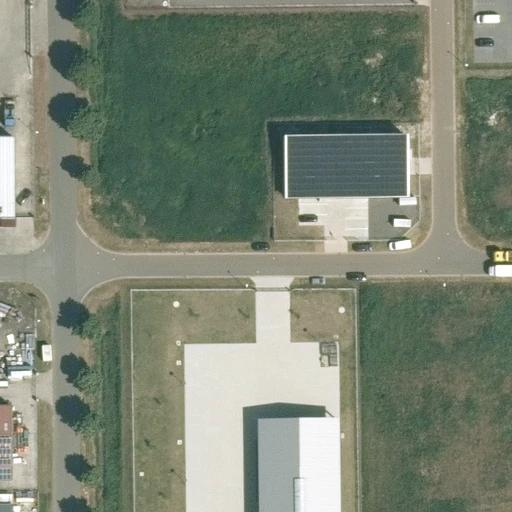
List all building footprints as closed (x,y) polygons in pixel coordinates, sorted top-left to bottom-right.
[(360,123),(270,123),(270,135),(360,135),(360,123)] [(15,136),(0,135),(0,219),(15,220),(15,136)] [(273,137),(274,199),(406,198),(405,136),(273,137)] [(12,405),(0,405),(0,480),(13,481),(12,405)] [(246,420),(246,511),(337,511),(336,439),(328,439),(328,419),(246,420)] [(0,503),(9,503),(9,496),(0,495),(0,503)]
